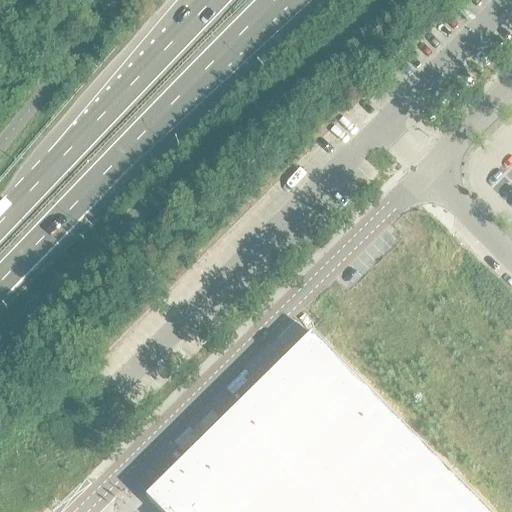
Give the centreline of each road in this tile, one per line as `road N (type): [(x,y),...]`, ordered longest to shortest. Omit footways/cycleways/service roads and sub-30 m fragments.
road 1 (unclassified): [(83,511),(429,174)]
road 2 (trunk): [(114,161),(276,0)]
road 3 (trunk): [(213,0),(86,134)]
road 4 (primary): [(0,275),(114,161)]
road 5 (primary): [(86,134),(0,219)]
